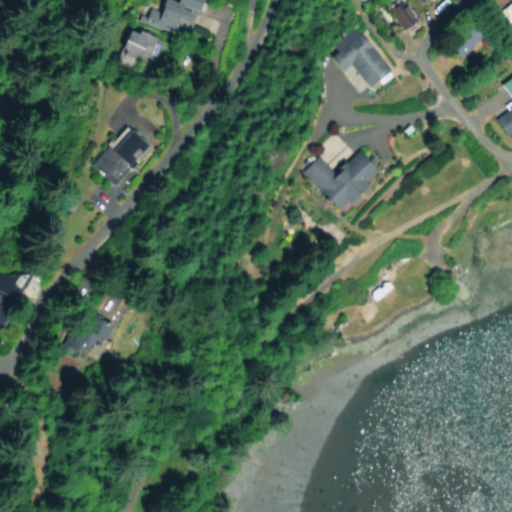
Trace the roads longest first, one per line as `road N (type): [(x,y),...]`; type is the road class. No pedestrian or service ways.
road 1 (residential): [(511,164),(375,240),(240,355),(166,434),(128,511)]
road 2 (residential): [(0,363),(228,82),(273,0)]
road 3 (residential): [(464,0),(423,39),(423,59),(475,134),(511,161)]
